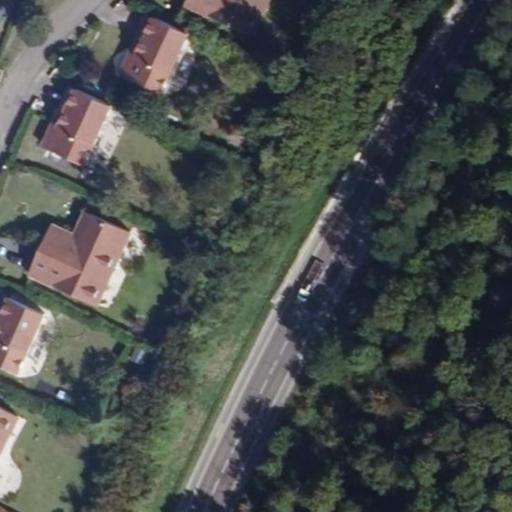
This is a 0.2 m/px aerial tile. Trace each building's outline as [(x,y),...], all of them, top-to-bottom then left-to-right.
[(252,35),(268,0),(186,0),(185,5),(252,35)] [(135,54),(151,17),(145,14),(128,51),(135,54)] [(162,92),(188,34),(151,17),(135,54),(128,51),(119,73),(162,92)] [(57,126),(75,89),(68,86),(52,123),(57,126)] [(84,165),(111,105),(75,89),(57,126),(52,123),(42,145),(84,165)] [(98,306),(131,234),(83,212),(73,234),(63,258),(42,248),(30,276),(98,306)] [(63,258),(73,234),(52,224),(42,248),(63,258)] [(0,316),(8,298),(3,296),(0,301),(0,316)] [(0,363),(19,372),(45,315),(8,298),(0,316),(0,363)] [(0,453),(19,417),(0,407),(0,453)]
